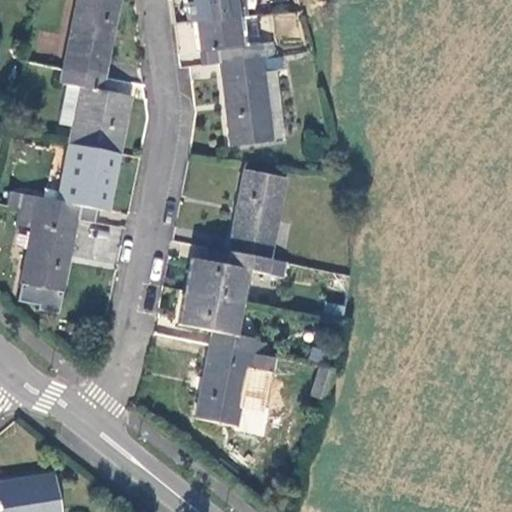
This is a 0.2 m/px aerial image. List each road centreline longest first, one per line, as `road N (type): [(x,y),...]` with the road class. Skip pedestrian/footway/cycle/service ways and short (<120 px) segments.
road 1 (residential): [(147,0),(166,138),(111,397),(93,415)]
road 2 (secondary): [(215,511),(93,415)]
road 3 (secondary): [(77,427),(182,511)]
